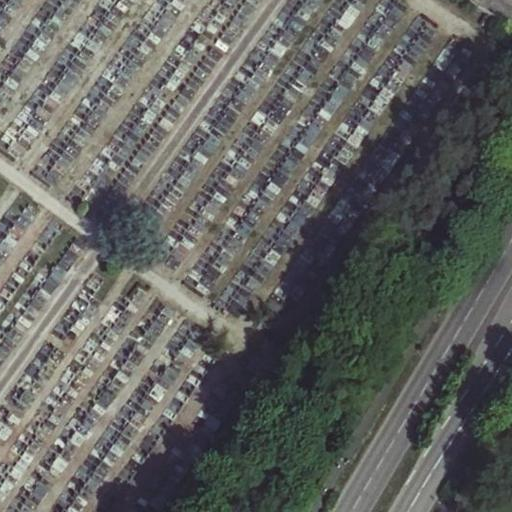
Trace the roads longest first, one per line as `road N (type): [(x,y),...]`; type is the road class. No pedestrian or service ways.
road 1 (primary): [(511,238),(354,511)]
road 2 (primary): [(411,511),(470,406)]
